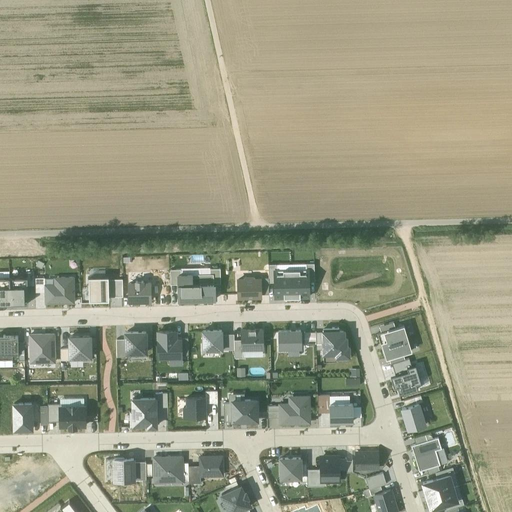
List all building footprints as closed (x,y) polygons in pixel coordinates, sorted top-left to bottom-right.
[(268,277),(269,283),(274,282),(274,270),(276,270),(276,264),(268,265),(268,277)] [(306,264),(306,270),(308,270),(308,282),(314,281),(314,264),(306,264)] [(191,278),(200,278),(200,274),(200,268),(191,269),(191,274),(191,278)] [(210,269),(210,274),(213,274),(213,277),(220,277),(220,268),(210,269)] [(181,269),(170,270),(170,285),(178,284),(178,275),(181,275),(181,269)] [(274,282),(275,298),(283,298),(292,298),(291,270),(276,270),(274,270),(274,282)] [(308,282),(308,270),(306,270),(291,270),(292,298),(300,298),(300,297),(309,297),(308,282)] [(178,284),(178,301),(215,300),(215,291),(214,291),(214,284),(213,284),(213,277),(213,274),(210,274),(200,274),(200,278),(200,284),(191,284),(191,278),(191,274),(181,275),(178,275),(178,284)] [(9,278),(0,277),(0,304),(10,305),(9,278)] [(27,286),(27,277),(9,278),(10,305),(28,304),(27,286)] [(73,277),(61,278),(61,285),(55,285),(45,285),(45,292),(45,304),(74,303),(73,277)] [(89,301),(103,301),(103,297),(109,297),(108,279),(108,277),(88,277),(89,301)] [(261,277),(261,279),(261,295),(269,294),(269,283),(268,277),(261,277)] [(35,278),(35,292),(45,292),(45,285),(45,278),(35,278)] [(245,280),(237,280),(238,297),(261,297),(261,295),(261,279),(253,280),(253,278),(244,278),(245,280)] [(122,279),(108,279),(109,297),(123,297),(122,279)] [(136,283),(129,284),(130,301),(151,301),(150,283),(143,283),(143,281),(136,281),(136,283)] [(380,332),(390,329),(388,324),(379,326),(380,332)] [(380,332),(377,333),(385,359),(388,358),(398,355),(403,354),(411,351),(404,325),(395,328),(390,329),(380,332)] [(323,330),(323,332),(323,350),(323,354),(336,353),(336,356),(349,356),(348,347),(346,347),(346,338),(344,338),(343,331),(339,331),(339,328),(332,328),(332,329),(323,330)] [(220,350),(222,350),(222,334),(222,330),(202,331),(203,350),(210,350),(220,350)] [(262,330),(241,330),(241,340),(242,350),(262,349),(262,330)] [(278,331),(279,349),(287,349),(301,348),(301,331),(278,331)] [(146,332),(125,333),(125,340),(126,353),(146,353),(146,332)] [(176,332),(158,332),(158,356),(171,356),(171,358),(181,357),(181,356),(181,343),(176,343),(176,338),(176,332)] [(316,344),(316,332),(304,333),(304,345),(316,344)] [(234,340),(234,333),(222,334),(222,350),(234,349),(234,340)] [(18,337),(11,337),(5,337),(5,336),(0,335),(0,354),(4,354),(4,360),(12,360),(12,357),(18,357),(18,343),(18,337)] [(54,335),(30,335),(30,356),(36,355),(36,363),(54,362),(54,335)] [(90,337),(69,337),(70,349),(70,358),(83,357),(83,362),(90,362),(90,337)] [(188,338),(176,338),(176,343),(181,343),(181,356),(188,355),(188,338)] [(126,358),(126,353),(125,340),(116,340),(117,358),(126,358)] [(242,350),(241,340),(234,340),(234,349),(234,358),(243,358),(243,357),(242,350)] [(70,349),(60,349),(60,361),(70,361),(70,358),(70,349)] [(220,359),(220,350),(210,350),(210,359),(220,359)] [(349,360),(349,356),(336,356),(336,353),(323,354),(323,363),(336,362),(336,360),(349,360)] [(400,361),(398,355),(388,358),(390,364),(391,363),(400,361)] [(70,358),(70,361),(70,367),(83,366),(83,362),(83,357),(70,358)] [(171,358),(171,366),(181,365),(181,357),(171,358)] [(407,367),(411,366),(409,358),(404,359),(400,361),(391,363),(395,375),(408,371),(407,367)] [(390,376),(394,388),(400,386),(402,394),(418,390),(416,384),(421,382),(415,365),(411,366),(407,367),(408,371),(395,375),(390,376)] [(399,395),(402,394),(400,386),(394,388),(394,390),(397,389),(399,395)] [(205,391),(205,397),(205,403),(217,403),(217,391),(205,391)] [(167,393),(155,393),(155,398),(156,407),(167,407),(167,393)] [(318,413),(330,413),(329,404),(329,396),(329,395),(318,395),(318,413)] [(420,395),(403,401),(405,407),(423,402),(420,395)] [(280,417),(280,423),(293,423),(293,421),(298,421),(298,423),(309,423),(309,396),(295,396),(295,403),(279,404),(279,405),(280,417)] [(349,396),(329,396),(329,404),(349,403),(349,396)] [(183,407),(184,418),(206,417),(205,403),(205,397),(186,397),(186,407),(183,407)] [(84,398),(60,398),(60,403),(60,406),(84,406),(84,398)] [(131,412),(131,427),(156,426),(156,407),(155,398),(132,399),(133,412),(131,412)] [(256,400),(232,400),(232,402),(233,418),(233,420),(240,420),(240,421),(250,421),(250,420),(257,420),(256,400)] [(232,402),(223,403),(224,419),(233,418),(232,402)] [(31,403),(13,404),(14,430),(32,429),(31,403)] [(48,422),(60,421),(60,406),(60,403),(47,404),(47,407),(48,422)] [(349,403),(329,404),(330,413),(330,422),(353,421),(352,418),(352,408),(352,403),(349,403)] [(418,403),(402,408),(408,430),(425,425),(418,403)] [(280,417),(279,405),(268,406),(268,417),(280,417)] [(60,421),(60,426),(68,426),(76,426),(85,426),(84,406),(60,406),(60,421)] [(361,408),(352,408),(352,418),(361,418),(361,408)] [(413,438),(415,444),(432,439),(431,433),(413,438)] [(415,444),(411,445),(419,471),(426,469),(438,465),(440,465),(435,450),(441,448),(438,437),(432,439),(415,444)] [(441,448),(435,450),(440,465),(447,462),(443,448),(441,448)] [(378,452),(355,453),(355,468),(378,468),(378,452)] [(222,456),(200,456),(200,466),(200,475),(222,475),(222,456)] [(154,457),(154,478),(168,477),(168,481),(182,481),(182,463),(182,457),(154,457)] [(338,457),(320,457),(321,469),(321,477),(326,477),(339,477),(338,470),(338,458),(338,457)] [(124,458),(114,458),(114,459),(114,479),(114,480),(134,479),(133,462),(133,459),(124,459),(124,458)] [(300,458),(280,458),(280,478),(301,478),(300,464),(300,458)] [(346,458),(338,458),(338,470),(347,470),(346,461),(346,458)] [(114,459),(106,459),(106,479),(114,479),(114,459)] [(146,461),(133,462),(134,479),(146,479),(146,476),(146,464),(146,461)] [(426,469),(428,475),(435,472),(440,471),(438,465),(426,469)] [(200,466),(188,467),(188,481),(188,484),(200,484),(200,475),(200,466)] [(435,472),(437,478),(449,474),(454,473),(452,467),(440,471),(435,472)] [(321,477),(321,469),(306,469),(307,482),(307,487),(326,486),(326,483),(326,477),(321,477)] [(383,472),(365,477),(369,489),(381,485),(386,484),(383,472)] [(458,486),(454,473),(449,474),(453,487),(458,486)] [(422,483),(426,495),(453,487),(449,474),(437,478),(422,483)] [(236,481),(225,486),(228,491),(239,486),(236,481)] [(221,494),(229,511),(234,511),(248,506),(250,505),(247,498),(248,498),(245,491),(244,492),(241,485),(239,486),(228,491),(221,494)] [(363,491),(365,496),(374,494),(382,491),(381,485),(369,489),(363,491)] [(453,487),(457,500),(462,498),(458,486),(453,487)] [(457,500),(453,487),(426,495),(430,508),(445,504),(457,500)] [(382,491),(374,494),(377,503),(379,511),(396,511),(390,489),(382,491)] [(457,500),(445,504),(446,510),(457,506),(464,504),(462,498),(457,500)] [(65,511),(77,511),(68,500),(61,506),(65,511)] [(301,503),(304,508),(305,511),(312,509),(321,505),(319,500),(301,503)] [(371,511),(379,511),(377,503),(369,506),(371,511)]
